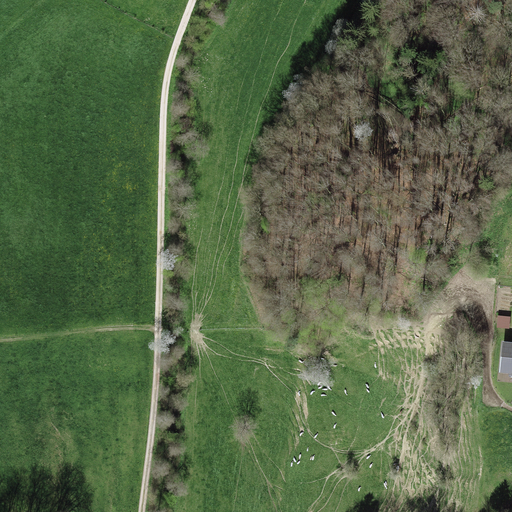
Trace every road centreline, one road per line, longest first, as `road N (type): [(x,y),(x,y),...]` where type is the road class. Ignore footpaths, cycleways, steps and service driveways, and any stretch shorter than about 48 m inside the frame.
road 1 (track): [(192,0),(163,89),(158,327)]
road 2 (track): [(158,327),(139,511)]
road 3 (track): [(0,339),(158,327)]
